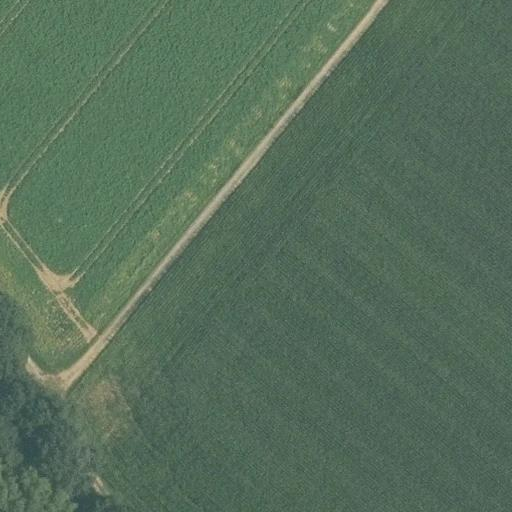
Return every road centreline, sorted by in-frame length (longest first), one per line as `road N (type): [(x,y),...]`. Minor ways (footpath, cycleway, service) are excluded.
road 1 (track): [(42,404),(375,0)]
road 2 (track): [(109,511),(0,330)]
